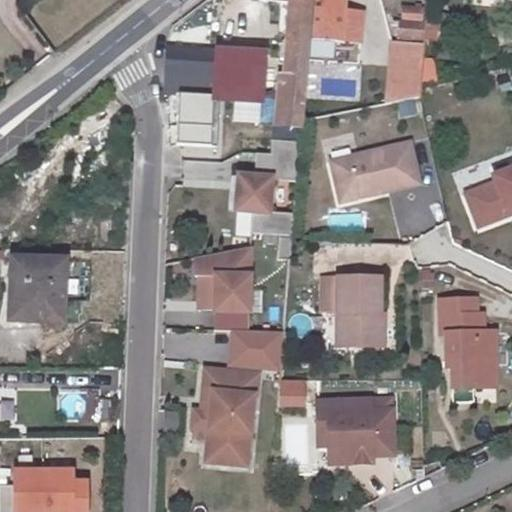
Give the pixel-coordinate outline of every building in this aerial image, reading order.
[(343,11),(343,0),(312,0),(309,41),(341,43),(343,11)] [(343,11),(341,43),(361,45),(364,13),(343,11)] [(425,24),(400,22),(399,39),(424,42),(425,24)] [(341,43),(309,41),(307,63),(339,65),(341,43)] [(383,44),(383,102),(417,102),(417,85),(426,85),(426,44),(383,44)] [(216,147),(217,102),(261,104),(263,54),(167,49),(165,94),(177,95),(176,145),(216,147)] [(260,141),(257,176),(290,179),(293,144),(260,141)] [(408,144),(328,163),(338,205),(418,185),(408,144)] [(182,162),(181,182),(202,183),(203,163),(182,162)] [(493,184),(464,195),(477,228),(507,216),(505,211),(511,208),(511,169),(491,178),(493,184)] [(268,179),(232,176),(228,217),(264,220),(268,179)] [(338,231),(370,225),(367,209),(335,215),(338,231)] [(277,375),(278,338),(246,335),(249,247),(191,259),(189,316),(211,318),(211,334),(227,334),(224,369),(277,375)] [(61,323),(63,261),(11,258),(8,320),(61,323)] [(377,278),(319,279),(320,311),(334,310),(334,347),(381,347),(381,328),(377,325),(377,315),(377,278)] [(473,301),(437,303),(438,337),(443,337),(444,352),(449,352),(450,363),(444,363),(444,370),(449,370),(450,391),(471,390),(495,389),(495,367),(487,367),(486,334),(482,334),(482,316),(474,316),(473,301)] [(494,333),(486,334),(487,367),(495,367),(494,333)] [(165,360),(215,361),(215,337),(165,336),(165,360)] [(256,399),(257,378),(205,374),(203,395),(210,396),(209,416),(202,415),(192,414),(191,433),(208,434),(206,452),(209,452),(245,455),(248,456),(253,400),(256,399)] [(471,390),(450,391),(451,406),(472,404),(471,390)] [(210,396),(203,395),(202,415),(209,416),(210,396)] [(369,402),(316,403),(316,423),(327,423),(327,447),(327,465),(351,465),(351,448),(370,448),(371,458),(392,457),(390,412),(369,412),(369,402)] [(88,421),(102,421),(103,404),(88,403),(88,421)] [(163,412),(162,431),(174,432),(175,412),(163,412)] [(327,423),(316,423),(317,447),(327,447),(327,423)] [(351,448),(351,465),(371,464),(371,458),(370,448),(351,448)] [(209,452),(208,463),(244,467),(245,455),(209,452)] [(6,489),(0,489),(0,511),(84,511),(85,481),(66,482),(66,472),(6,473),(6,489)]
